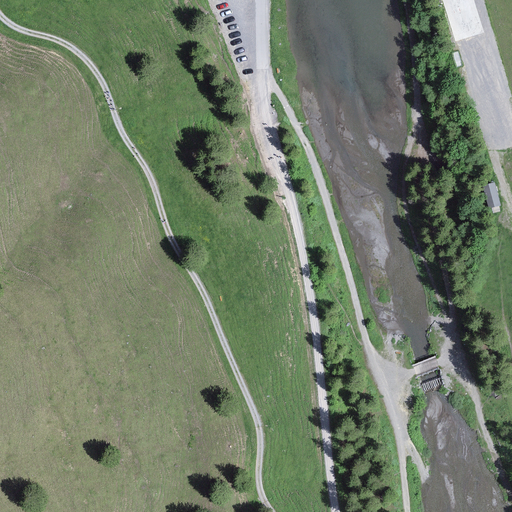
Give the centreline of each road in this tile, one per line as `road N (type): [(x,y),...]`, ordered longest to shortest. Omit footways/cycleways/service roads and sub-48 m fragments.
road 1 (track): [(383,381),(315,168),(262,78),(307,277),(335,511)]
road 2 (track): [(0,13),(69,44),(96,72),(251,403),(260,431),(259,484),(272,511)]
road 3 (track): [(454,355),(440,209),(419,125),(405,0)]
road 4 (track): [(451,324),(404,205),(419,125)]
road 5 (track): [(511,501),(454,355)]
road 6 (track): [(408,511),(403,441),(383,381)]
